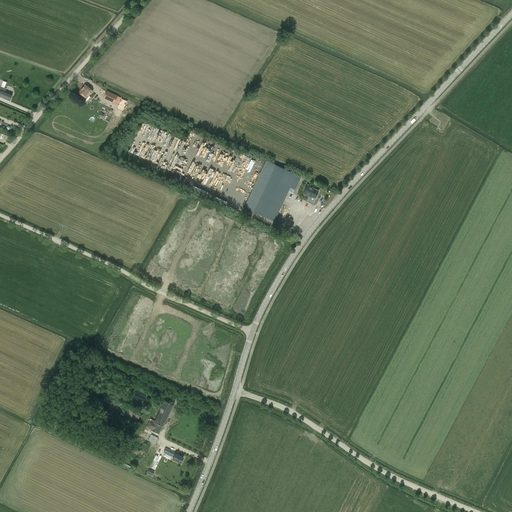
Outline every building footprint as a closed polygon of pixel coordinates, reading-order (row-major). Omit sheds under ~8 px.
[(85,84),(78,92),(86,99),(93,91),(85,84)] [(5,91),(6,89),(0,87),(0,97),(9,101),(12,94),(5,91)] [(114,103),(118,96),(107,91),(103,98),(114,103)] [(151,141),(157,143),(161,129),(150,126),(148,134),(152,135),(151,141)] [(244,207),(253,211),(274,221),(290,188),(295,190),(301,177),(266,160),(244,207)] [(202,180),(203,164),(191,164),(190,181),(199,181),(199,180),(202,180)] [(313,187),(307,185),(303,194),(309,196),(309,195),(315,198),(318,191),(312,189),(313,187)] [(163,427),(165,423),(164,423),(172,405),(164,401),(153,422),(149,420),(146,427),(151,430),(150,430),(159,434),(162,427),(163,427)] [(183,458),(175,454),(165,449),(164,452),(173,456),(172,459),(180,463),(183,458)]
